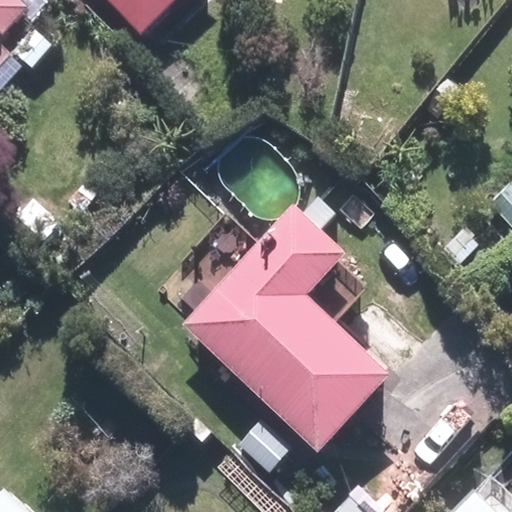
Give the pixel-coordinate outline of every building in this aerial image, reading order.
[(0,0),(0,69),(48,22),(26,0),(0,0)] [(76,0),(77,0),(111,0),(149,40),(192,0),(76,0)] [(511,175),(507,169),(482,191),(511,224),(511,175)] [(294,488),(325,457),(403,379),(322,298),(358,262),(352,255),(303,207),(189,321),(254,386),(223,417),(294,488)] [(391,511),(403,497),(376,477),(349,511),(391,511)] [(42,511),(17,486),(0,502),(0,511),(42,511)] [(511,511),(493,494),(474,511),(511,511)]
